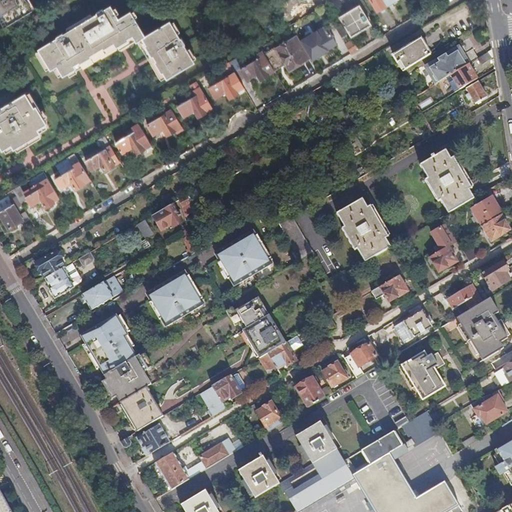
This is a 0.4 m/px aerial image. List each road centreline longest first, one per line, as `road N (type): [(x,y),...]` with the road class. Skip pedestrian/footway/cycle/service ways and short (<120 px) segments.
road 1 (residential): [(0,271),(453,0)]
road 2 (residential): [(118,477),(511,242)]
road 3 (tertiary): [(0,271),(118,477)]
